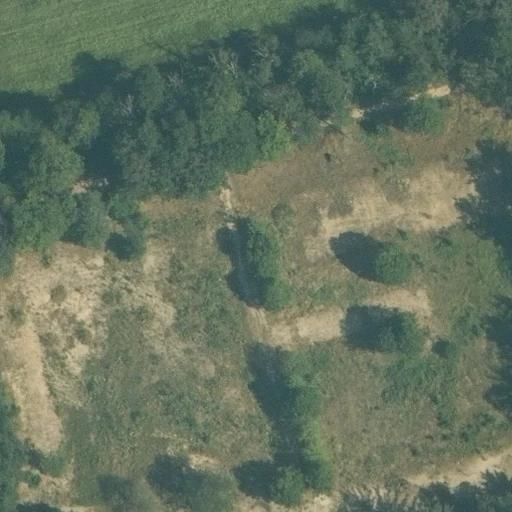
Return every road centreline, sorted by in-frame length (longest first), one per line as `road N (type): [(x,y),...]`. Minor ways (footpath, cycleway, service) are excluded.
road 1 (track): [(0,208),(511,72)]
road 2 (track): [(299,480),(214,151)]
